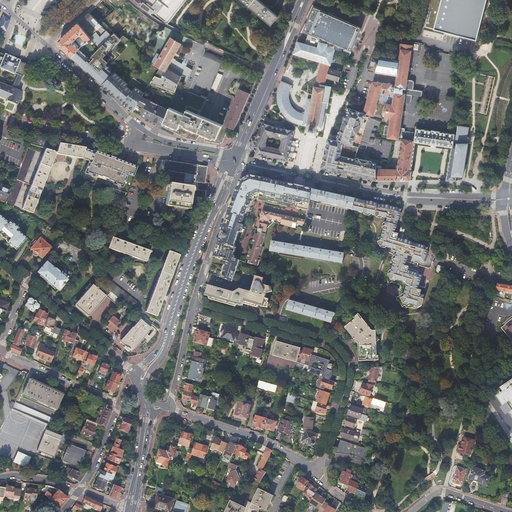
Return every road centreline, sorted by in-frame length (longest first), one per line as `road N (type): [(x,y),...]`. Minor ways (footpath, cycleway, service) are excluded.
road 1 (residential): [(191,304),(339,350),(343,390),(312,473)]
road 2 (tertiary): [(234,159),(403,197),(507,199)]
road 3 (secondary): [(234,159),(162,346),(139,383)]
road 4 (residential): [(312,473),(257,437),(169,408)]
road 5 (unclassified): [(139,383),(27,279)]
road 6 (secondary): [(0,118),(133,146)]
road 7 (residential): [(1,353),(117,403)]
road 8 (tertiary): [(137,126),(46,42)]
